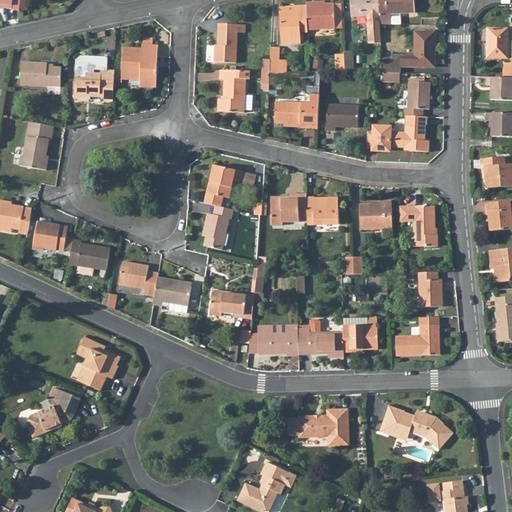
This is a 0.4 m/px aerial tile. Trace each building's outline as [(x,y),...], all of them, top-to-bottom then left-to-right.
[(0,0),(0,4),(12,6),(12,10),(19,11),(21,0),(0,0)] [(380,13),(379,0),(350,0),(351,12),(368,11),(369,39),(381,38),(380,23),(380,13)] [(414,0),(379,0),(380,13),(380,23),(391,23),(401,23),(400,15),(415,14),(414,0)] [(316,1),(308,1),(308,5),(309,28),(336,27),(335,3),(326,3),(316,3),(316,1)] [(300,9),(281,10),(282,41),(302,40),(301,30),(309,30),(309,28),(308,5),(300,5),(300,9)] [(218,23),(217,32),(229,33),(230,24),(218,23)] [(229,33),(217,32),(216,46),(214,46),(213,61),(235,63),(236,33),(244,33),(244,25),(230,24),(229,33)] [(490,27),(489,57),(510,57),(510,28),(490,27)] [(434,31),(415,31),(415,65),(434,64),(434,31)] [(123,49),(122,79),(140,79),(140,88),(156,89),(158,46),(142,46),(142,49),(123,49)] [(271,47),(270,59),(270,72),(270,76),(278,75),(278,60),(279,47),(271,47)] [(353,49),(344,50),(344,54),(345,70),(353,70),(353,49)] [(344,54),(335,55),(336,70),(345,70),(344,54)] [(113,102),(114,73),(107,73),(108,59),(81,57),(76,62),(74,99),(87,99),(87,97),(104,98),(104,102),(113,102)] [(402,58),(382,58),(383,71),(402,72),(402,58)] [(262,59),(262,72),(270,72),(270,59),(262,59)] [(23,63),(22,86),(61,87),(62,67),(48,67),(48,63),(23,63)] [(250,71),(219,70),(219,75),(219,79),(224,79),(223,99),(218,98),(217,111),(243,112),(243,110),(251,110),(252,95),(244,95),(245,79),(249,79),(250,71)] [(320,71),(314,72),(314,85),(305,85),(304,91),(308,95),(310,95),(310,103),(276,101),(275,123),(300,124),(300,127),(318,127),(319,94),(320,71)] [(262,72),(261,84),(269,84),(270,76),(270,72),(262,72)] [(511,77),(493,77),(492,85),(497,85),(497,100),(511,100),(511,77)] [(406,106),(405,115),(407,115),(424,115),(424,107),(430,107),(431,81),(410,81),(410,106),(406,106)] [(327,101),(326,127),(335,127),(335,123),(358,124),(358,103),(327,101)] [(511,112),(492,112),(491,120),(498,120),(497,136),(511,135),(511,112)] [(424,115),(407,115),(407,131),(392,131),(392,128),(375,128),(375,132),(368,132),(367,149),(376,149),(376,150),(391,150),(391,146),(408,146),(415,147),(415,151),(430,151),(431,140),(426,140),(426,124),(428,124),(428,115),(424,115)] [(55,127),(31,123),(25,157),(23,156),(21,167),(48,171),(49,161),(47,160),(50,140),(53,141),(55,127)] [(502,164),(501,155),(484,157),(485,166),(487,166),(489,187),(511,185),(511,163),(507,164),(502,164)] [(215,164),(208,192),(229,197),(234,179),(242,181),(244,171),(215,164)] [(256,175),(244,171),(242,181),(241,183),(253,186),(256,175)] [(308,222),(308,197),(308,193),(291,194),(291,199),(283,199),(283,196),(272,196),(272,225),(284,225),(284,222),(308,222)] [(316,197),(308,197),(308,222),(308,225),(340,224),(339,198),(316,199),(316,197)] [(384,202),(359,203),(360,228),(392,228),(392,199),(384,200),(384,202)] [(0,230),(3,231),(3,228),(11,229),(20,230),(19,234),(28,236),(33,209),(24,208),(23,209),(12,207),(13,203),(0,201),(0,230)] [(511,201),(489,203),(490,212),(493,212),(494,232),(511,230),(511,201)] [(207,211),(203,225),(207,226),(206,234),(203,244),(221,248),(228,217),(231,217),(233,208),(215,204),(213,212),(207,211)] [(414,205),(414,234),(419,234),(419,245),(438,245),(438,233),(436,233),(436,227),(435,205),(414,205)] [(38,221),(33,249),(44,251),(45,248),(64,251),(68,226),(38,221)] [(72,247),(69,264),(106,271),(110,248),(82,243),(82,240),(74,239),(72,247)] [(511,248),(493,250),(495,269),(498,269),(500,282),(511,280),(511,248)] [(362,256),(353,255),(353,274),(362,274),(362,256)] [(143,295),(154,297),(157,279),(158,274),(147,273),(148,267),(122,263),(119,285),(144,289),(143,295)] [(439,272),(419,273),(420,281),(419,284),(420,308),(443,307),(442,280),(439,280),(439,272)] [(257,276),(255,291),(263,292),(264,276),(257,276)] [(154,297),(153,305),(162,306),(163,302),(188,306),(191,287),(179,285),(179,282),(157,279),(154,297)] [(235,316),(252,318),(255,294),(246,292),(213,289),(211,314),(223,315),(223,312),(236,313),(235,316)] [(511,295),(498,297),(500,322),(502,322),(502,327),(499,328),(501,340),(511,339),(511,295)] [(377,316),(343,317),(343,331),(344,351),(352,351),(352,349),(378,348),(377,316)] [(439,317),(420,317),(420,325),(439,324),(439,317)] [(309,326),(309,332),(310,353),(327,352),(327,356),(344,356),(344,351),(343,331),(320,332),(320,321),(318,319),(311,319),(309,321),(309,326)] [(258,324),(258,332),(298,331),(298,326),(298,323),(258,324)] [(420,336),(395,337),(396,356),(440,355),(439,324),(420,325),(420,336)] [(310,353),(309,332),(309,326),(298,326),(298,331),(299,353),(310,353)] [(298,331),(258,332),(259,352),(259,353),(289,353),(289,355),(299,355),(299,353),(298,331)] [(259,352),(258,332),(251,332),(251,335),(250,343),(249,352),(259,352)] [(239,336),(239,342),(250,343),(251,335),(242,334),(239,336)] [(90,359),(86,367),(89,368),(85,378),(92,380),(89,386),(103,392),(110,378),(115,380),(121,367),(119,367),(123,358),(112,353),(110,357),(105,355),(107,350),(108,347),(87,338),(79,354),(90,359)] [(86,367),(80,382),(89,386),(92,380),(85,378),(89,368),(86,367)] [(35,439),(48,433),(47,430),(53,427),(54,430),(63,426),(62,424),(73,420),(82,399),(66,392),(55,387),(51,396),(56,406),(55,406),(31,417),(28,424),(35,439)] [(391,404),(383,426),(392,428),(390,433),(400,436),(402,429),(412,432),(412,430),(427,435),(441,448),(455,432),(445,422),(438,415),(429,412),(428,415),(418,411),(417,414),(406,410),(406,409),(391,404)] [(318,418),(317,415),(302,415),(302,417),(294,417),(292,420),(292,431),(294,434),(302,434),(302,435),(330,435),(330,444),(351,443),(350,408),(330,408),(330,414),(323,415),(323,418),(318,418)] [(402,429),(400,436),(409,440),(412,432),(402,429)] [(265,490),(263,488),(248,482),(240,500),(268,511),(271,511),(280,492),(283,493),(287,483),(285,482),(290,471),(269,461),(264,473),(266,474),(263,481),(264,485),(266,486),(265,490)] [(290,471),(285,482),(287,483),(294,486),(299,475),(290,471)] [(429,483),(431,501),(443,499),(443,498),(446,498),(447,511),(468,511),(468,503),(471,503),(470,495),(466,495),(447,497),(446,490),(465,488),(464,479),(445,481),(446,489),(442,490),(441,482),(429,483)] [(446,490),(447,497),(466,495),(465,488),(446,490)] [(99,511),(91,508),(91,505),(75,499),(68,511),(117,511),(114,504),(100,510),(99,511)]
